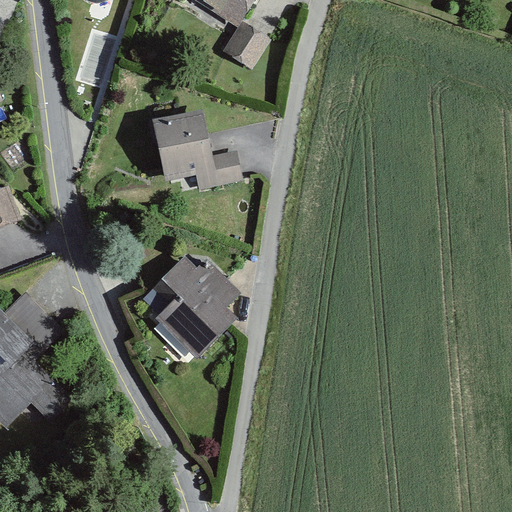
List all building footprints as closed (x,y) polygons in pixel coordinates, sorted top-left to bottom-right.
[(193,0),(240,30),(260,0),(193,0)] [(245,24),(226,54),(255,73),(274,43),(245,24)] [(197,179),(200,193),(246,184),(240,154),(213,159),(205,114),(153,124),(165,185),(197,179)] [(0,190),(0,226),(21,219),(9,187),(0,190)] [(160,319),(156,323),(197,365),(241,323),(229,311),(244,297),(209,261),(199,271),(187,259),(144,302),(160,319)] [(0,315),(0,420),(9,428),(28,407),(55,431),(79,403),(38,367),(47,357),(0,315)]
